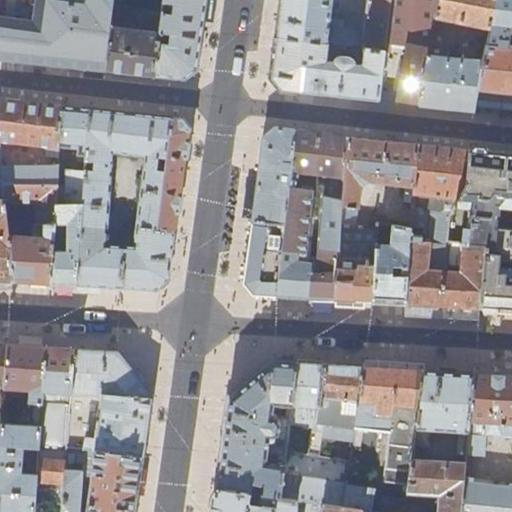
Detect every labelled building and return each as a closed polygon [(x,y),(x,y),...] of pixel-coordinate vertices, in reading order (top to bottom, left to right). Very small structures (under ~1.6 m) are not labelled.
[(99,69),(104,70),(109,25),(112,0),(0,0),(0,58),(4,59),(37,63),(94,69),(99,69)] [(162,0),(162,2),(172,3),(170,12),(161,11),(158,31),(158,32),(168,34),(167,42),(157,41),(152,75),(183,78),(187,76),(196,68),(204,11),(205,0),(162,0)] [(384,41),(388,0),(280,0),(276,34),(318,40),(335,42),(352,44),(382,49),(384,41)] [(388,0),(384,41),(408,45),(408,43),(428,47),(433,17),(436,0),(388,0)] [(436,0),(433,17),(487,27),(492,0),(436,0)] [(511,0),(492,0),(487,27),(484,43),(507,45),(509,24),(511,24),(511,0)] [(158,31),(161,11),(142,9),(139,29),(158,31)] [(109,25),(104,70),(138,73),(152,75),(157,41),(158,32),(158,31),(139,29),(109,25)] [(158,32),(157,41),(167,42),(168,34),(158,32)] [(318,40),(276,34),(270,76),(281,88),(323,93),(377,98),(382,49),(352,44),(350,56),(339,55),(337,55),(335,56),(332,58),(331,59),(330,60),(325,59),(326,46),(334,48),(335,42),(318,40)] [(394,100),(416,102),(426,53),(428,47),(408,43),(408,45),(406,52),(404,52),(394,100)] [(511,45),(507,45),(484,43),(481,59),(475,87),(476,88),(473,104),(498,107),(511,108),(511,45)] [(472,109),(473,104),(476,88),(475,87),(481,59),(426,53),(416,102),(416,103),(442,105),(472,109)] [(37,102),(0,98),(0,140),(28,143),(28,148),(34,149),(34,144),(58,147),(58,146),(60,105),(37,102)] [(74,106),(60,105),(58,146),(78,148),(77,159),(84,160),(88,108),(74,106)] [(84,162),(92,163),(91,170),(83,169),(83,170),(75,283),(125,286),(156,287),(166,277),(172,239),(173,230),(157,227),(165,169),(156,167),(158,155),(166,156),(172,116),(88,108),(84,160),(84,162)] [(157,227),(173,230),(181,177),(188,129),(178,117),(172,116),(166,156),(165,169),(157,227)] [(251,220),(283,223),(288,178),(293,129),(272,127),(262,135),(257,176),(251,220)] [(318,132),(293,129),(288,178),(294,178),(295,172),(317,173),(342,175),(346,134),(318,132)] [(385,139),(346,134),(342,175),(342,186),(338,223),(354,224),(355,208),(357,207),(359,184),(366,180),(404,184),(412,185),(415,142),(385,139)] [(466,148),(415,142),(412,185),(411,193),(456,197),(463,181),(466,148)] [(511,152),(506,152),(466,148),(463,181),(456,197),(455,200),(468,202),(464,241),(484,243),(478,306),(505,307),(511,307),(511,225),(494,224),(495,206),(499,197),(511,198),(511,152)] [(1,165),(1,168),(3,184),(56,184),(57,165),(1,165)] [(51,249),(49,282),(63,283),(75,283),(83,170),(65,168),(63,202),(56,202),(55,222),(68,222),(66,249),(51,249)] [(317,173),(295,172),(294,178),(288,178),(283,223),(276,294),(312,296),(333,297),(336,255),(338,223),(342,186),(317,184),(317,173)] [(7,235),(12,280),(32,281),(49,282),(51,249),(55,222),(56,202),(56,184),(3,184),(3,190),(4,199),(4,203),(34,202),(34,223),(35,223),(42,223),(42,235),(35,235),(22,235),(7,235)] [(411,193),(412,185),(404,184),(403,201),(410,201),(410,199),(411,193)] [(0,279),(12,280),(7,235),(7,227),(4,203),(4,199),(0,198),(0,279)] [(410,199),(410,201),(409,210),(418,211),(418,200),(410,199)] [(444,270),(447,240),(445,240),(448,215),(450,210),(435,209),(432,240),(415,239),(418,211),(409,210),(408,226),(404,302),(463,305),(478,306),(484,243),(464,241),(456,241),(455,247),(461,247),(459,271),(444,270)] [(252,293),(276,294),(283,223),(251,220),(247,251),(243,281),(252,293)] [(375,262),(372,300),(389,301),(404,302),(408,226),(391,223),(389,243),(376,243),(376,248),(375,262)] [(376,225),(364,224),(363,247),(376,248),(376,243),(376,225)] [(7,227),(7,235),(22,235),(22,227),(7,227)] [(336,255),(333,297),(356,299),(372,300),(375,262),(367,262),(367,258),(336,255)] [(42,405),(46,348),(30,347),(7,346),(4,387),(4,389),(32,391),(31,404),(36,404),(42,405)] [(62,511),(66,464),(67,448),(70,411),(74,350),(60,349),(46,348),(42,405),(40,427),(39,449),(37,475),(35,504),(53,506),(52,511),(62,511)] [(118,353),(74,350),(70,411),(67,448),(77,450),(142,458),(147,425),(151,395),(118,353)] [(297,363),(285,362),(273,361),(228,400),(222,443),(216,491),(279,500),(283,475),(284,467),(279,466),(266,464),(267,454),(279,456),(285,457),(289,425),(297,363)] [(332,365),(297,363),(289,425),(317,429),(318,425),(323,426),(322,438),(352,442),(354,429),(363,367),(332,365)] [(389,369),(363,367),(354,429),(389,434),(384,469),(409,473),(411,460),(413,446),(416,423),(408,422),(409,418),(390,416),(390,404),(418,407),(423,371),(389,369)] [(448,373),(423,371),(418,407),(416,423),(413,446),(427,448),(428,429),(459,431),(467,432),(473,374),(448,373)] [(495,375),(473,374),(467,432),(464,456),(464,463),(471,463),(472,457),(482,457),(484,436),(509,438),(511,438),(511,376),(509,376),(495,375)] [(416,423),(418,407),(390,404),(390,416),(409,418),(408,422),(416,423)] [(0,511),(34,511),(35,504),(37,475),(22,473),(24,448),(39,449),(40,427),(34,427),(2,424),(0,446),(0,511)] [(464,456),(467,432),(459,431),(457,455),(464,456)] [(134,511),(136,505),(142,458),(77,450),(75,463),(93,465),(86,511),(79,511),(82,472),(71,471),(72,465),(66,464),(62,511),(134,511)] [(411,460),(409,473),(406,494),(437,496),(436,511),(458,511),(462,480),(464,463),(411,460)] [(283,475),(279,500),(343,509),(346,485),(339,484),(283,475)] [(511,511),(511,485),(462,480),(458,511),(511,511)] [(346,485),(343,509),(361,511),(365,511),(393,511),(395,502),(373,499),(375,490),(346,485)] [(279,500),(216,491),(213,511),(360,511),(361,511),(343,509),(279,500)]
